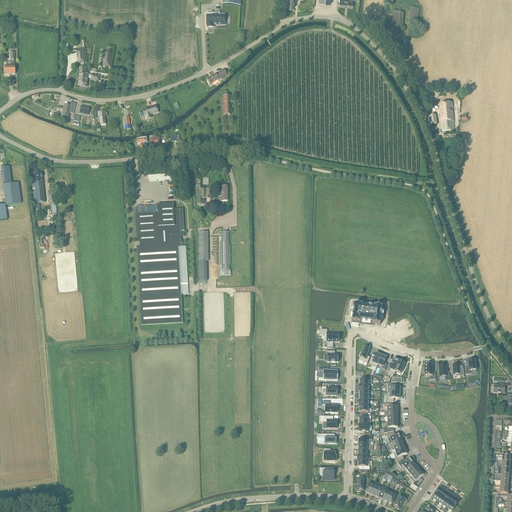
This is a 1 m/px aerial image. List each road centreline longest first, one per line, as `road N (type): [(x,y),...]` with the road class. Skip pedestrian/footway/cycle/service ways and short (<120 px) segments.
road 1 (unclassified): [(511,353),(484,307),(419,110),(385,56),(349,24),(321,17),(286,24),(157,92),(96,101),(40,91),(0,112)]
road 2 (residential): [(0,135),(51,160),(227,148)]
road 3 (residential): [(345,499),(351,334),(416,354)]
road 4 (residential): [(199,511),(291,496),(345,499)]
